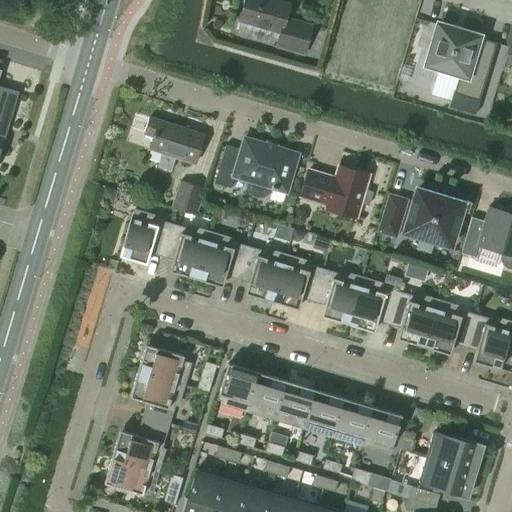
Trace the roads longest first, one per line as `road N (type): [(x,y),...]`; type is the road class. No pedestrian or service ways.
road 1 (residential): [(511,407),(140,294),(122,297),(111,310),(58,491),(63,511)]
road 2 (residential): [(511,189),(89,62)]
road 3 (tertiary): [(0,363),(89,62)]
